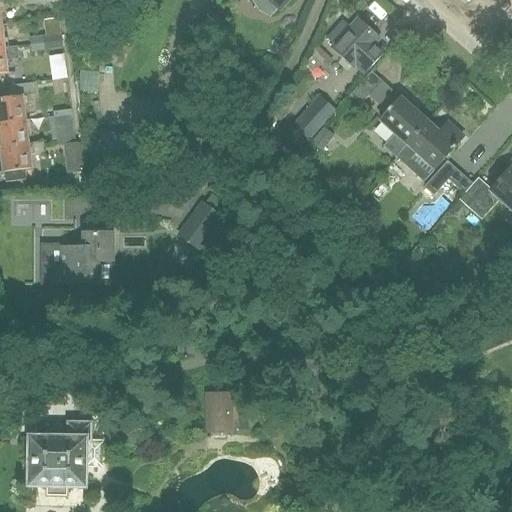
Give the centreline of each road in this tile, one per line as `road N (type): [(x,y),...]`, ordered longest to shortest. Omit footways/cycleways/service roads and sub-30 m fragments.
road 1 (unknown): [(314,0),(285,63),(252,103),(194,149)]
road 2 (unknown): [(192,0),(153,108),(141,119)]
